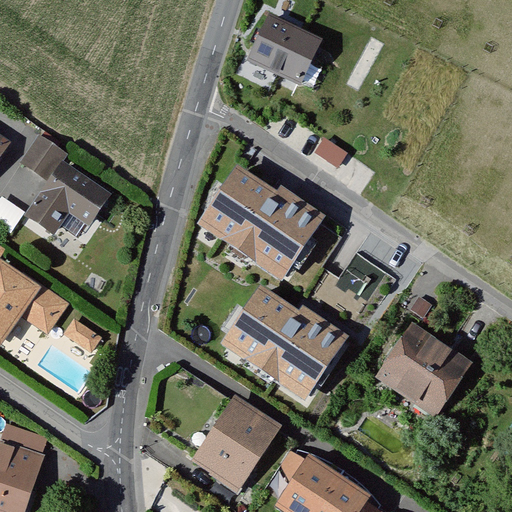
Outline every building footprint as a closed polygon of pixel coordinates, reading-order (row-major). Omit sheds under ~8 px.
[(325,37),(270,11),(248,57),(302,83),(325,37)] [(48,178),(68,151),(43,132),(23,160),(48,178)] [(0,158),(10,143),(0,135),(0,158)] [(114,196),(65,159),(23,215),(53,237),(71,214),(90,228),(114,196)] [(322,201),(258,159),(212,230),(275,272),(322,201)] [(341,280),(370,298),(388,269),(359,251),(341,280)] [(70,304),(0,258),(0,346),(1,347),(22,316),(50,334),(70,304)] [(313,405),(354,337),(261,282),(220,350),(313,405)] [(67,335),(98,350),(106,333),(74,318),(67,335)] [(472,360),(411,321),(375,377),(435,416),(472,360)] [(282,426),(234,394),(190,459),(238,492),(282,426)] [(29,511),(48,457),(3,442),(0,449),(0,511),(2,511),(29,511)] [(281,468),(293,475),(306,455),(295,448),(281,468)] [(362,511),(372,497),(308,454),(274,505),(285,511),(362,511)]
